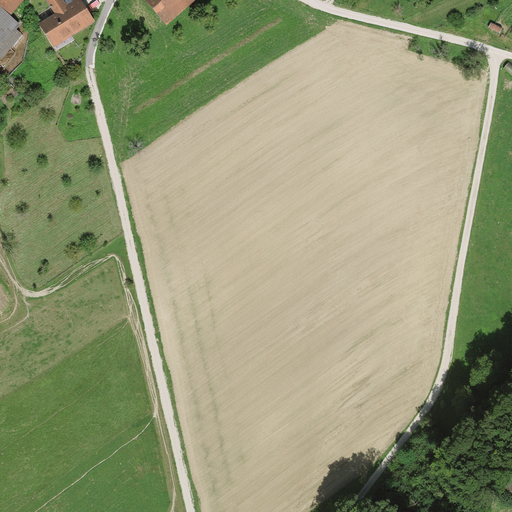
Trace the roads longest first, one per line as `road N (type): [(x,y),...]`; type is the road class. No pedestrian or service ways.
road 1 (track): [(189,511),(87,63),(112,0)]
road 2 (track): [(348,511),(441,384),(492,51)]
road 3 (track): [(312,0),(492,51)]
